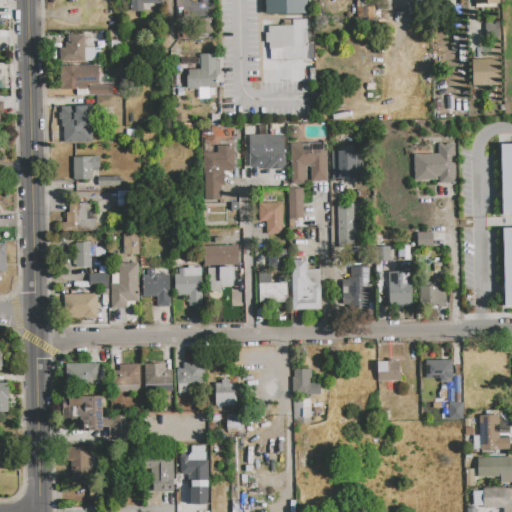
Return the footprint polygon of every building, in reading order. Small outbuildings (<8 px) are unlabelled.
[(163,0),(164,4),(143,5),(143,12),(131,12),(130,0),(163,0)] [(264,0),(305,0),(306,14),(265,15),(264,0)] [(473,0),(498,0),(499,4),(498,4),(498,7),(475,8),(475,2),(474,2),(473,0)] [(211,38),(212,18),(195,18),(194,37),(211,38)] [(267,60),(313,59),(311,19),(291,19),(291,25),(266,26),(267,60)] [(485,22),(499,21),(499,37),(485,38),(485,22)] [(68,36),(84,35),(84,48),(94,48),(94,61),(60,62),(60,48),(66,48),(65,43),(68,43),(68,36)] [(199,55),(215,54),(215,61),(219,61),(219,75),(215,75),(216,88),(200,88),(187,88),(187,76),(189,75),(188,70),(200,69),(199,55)] [(471,60),(499,60),(499,86),(472,86),(471,60)] [(60,66),(98,65),(99,85),(87,85),(87,89),(60,90),(60,66)] [(89,86),(112,85),(113,95),(89,95),(89,86)] [(97,96),(115,96),(115,108),(97,108),(97,96)] [(60,106),(94,105),(94,126),(61,127),(60,106)] [(61,131),(74,131),(74,140),(61,140),(61,131)] [(248,136),(283,135),(284,169),(262,170),(262,167),(249,168),(248,136)] [(290,144),(326,143),(327,182),(310,183),(310,167),(306,167),(306,184),(291,185),(290,144)] [(413,155),(438,154),(438,144),(454,144),(455,183),(439,184),(439,177),(437,177),(437,180),(414,180),(413,155)] [(500,145),(511,144),(511,214),(502,215),(500,145)] [(232,146),(216,146),(216,153),(203,152),(202,200),(221,200),(221,171),(232,171),(232,146)] [(331,152),(339,152),(339,146),(355,146),(355,151),(361,151),(362,179),(332,180),(331,152)] [(73,158),(99,157),(99,168),(98,168),(98,171),(92,171),(92,180),(73,180),(73,158)] [(98,177),(118,177),(118,186),(98,187),(98,177)] [(288,189),(302,189),(303,218),(289,218),(288,189)] [(69,204),(86,203),(86,219),(95,219),(96,232),(61,233),(61,223),(66,223),(65,213),(69,213),(69,204)] [(258,204),(282,203),(282,222),(259,223),(258,204)] [(337,206),(353,205),(354,223),(358,223),(358,239),(354,239),(354,246),(338,246),(337,206)] [(503,229),(511,228),(511,305),(505,306),(503,229)] [(433,233),(433,248),(417,248),(417,233),(433,233)] [(123,235),(138,235),(139,255),(123,256),(123,235)] [(75,243),(91,243),(92,267),(75,268),(75,243)] [(203,247),(238,246),(238,266),(203,267),(203,247)] [(389,247),(374,246),(374,261),(389,261),(389,247)] [(319,270),(320,309),(293,310),(291,261),(306,260),(307,270),(319,270)] [(110,284),(111,284),(111,274),(118,274),(118,264),(137,263),(138,302),(127,302),(127,308),(111,309),(110,284)] [(174,274),(179,274),(179,268),(188,268),(188,266),(193,266),(193,268),(201,268),(202,295),(202,305),(188,305),(188,296),(175,296),(174,274)] [(350,267),(369,266),(370,294),(343,295),(342,281),(347,280),(347,278),(351,278),(350,267)] [(207,268),(234,268),(234,282),(233,282),(233,287),(220,287),(220,292),(208,292),(207,268)] [(142,275),(146,275),(146,269),(154,269),(155,275),(169,275),(170,296),(167,296),(168,306),(157,306),(156,296),(143,297),(142,275)] [(388,272),(410,272),(411,306),(389,307),(388,272)] [(89,274),(107,274),(108,289),(89,289),(89,274)] [(259,284),(287,283),(288,302),(259,303),(259,284)] [(419,287),(428,287),(428,285),(441,284),(441,286),(446,286),(446,304),(420,305),(419,287)] [(63,295),(96,294),(96,318),(64,319),(63,295)] [(0,349),(2,349),(2,357),(10,357),(10,371),(0,371),(0,349)] [(401,382),(377,382),(377,362),(388,362),(388,359),(393,359),(393,362),(399,362),(399,371),(401,371),(401,382)] [(425,361),(451,360),(452,379),(426,380),(425,361)] [(99,363),(99,381),(93,381),(93,384),(66,384),(65,364),(99,363)] [(176,370),(183,369),(183,363),(204,363),(204,384),(189,384),(189,393),(178,393),(178,385),(177,385),(176,370)] [(112,371),(118,371),(118,365),(139,364),(140,385),(112,386),(112,371)] [(145,386),(144,365),(165,364),(165,370),(172,370),(172,385),(145,386)] [(293,370),(311,369),(311,379),(309,379),(309,384),(320,383),(320,395),(292,396),(292,378),(294,378),(293,370)] [(9,412),(0,412),(0,383),(8,383),(9,412)] [(214,383),(236,383),(236,406),(215,407),(214,383)] [(62,397),(101,396),(102,418),(108,418),(108,416),(133,416),(134,436),(109,437),(109,427),(102,428),(102,430),(71,431),(71,419),(62,419),(62,397)] [(308,399),(292,399),(292,411),(293,411),(293,417),(309,416),(308,399)] [(448,403),(462,402),(463,419),(448,420),(448,403)] [(227,432),(227,415),(244,415),(244,432),(227,432)] [(478,416),(499,415),(499,438),(509,437),(510,449),(473,450),(473,436),(479,436),(478,416)] [(190,504),(190,474),(180,474),(180,454),(186,454),(186,456),(191,456),(191,446),(205,446),(206,461),(207,461),(209,504),(190,504)] [(89,447),(90,479),(71,479),(70,462),(65,462),(65,448),(89,447)] [(174,491),(154,491),(153,487),(148,487),(148,481),(146,481),(145,463),(163,462),(163,456),(173,456),(174,491)] [(477,458),(511,457),(511,464),(511,483),(500,483),(500,478),(477,478),(477,458)] [(483,489),(511,488),(511,511),(503,511),(503,509),(483,509),(483,489)]
